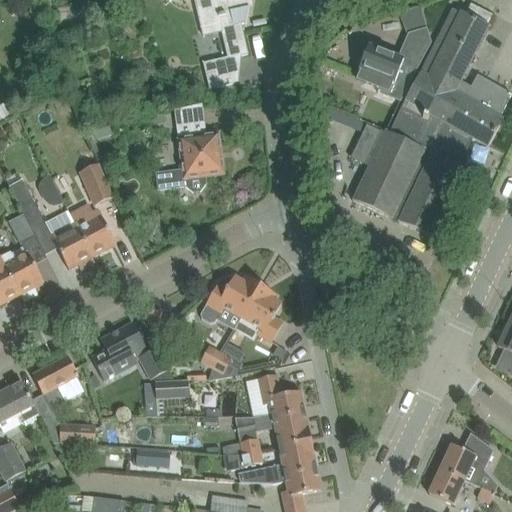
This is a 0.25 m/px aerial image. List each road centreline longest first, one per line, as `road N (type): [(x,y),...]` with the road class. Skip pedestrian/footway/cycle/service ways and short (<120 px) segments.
road 1 (residential): [(0,350),(225,231),(291,213)]
road 2 (residential): [(352,511),(313,338),(308,249)]
road 3 (residential): [(291,213),(280,169),(289,75),(308,0)]
road 4 (residential): [(447,360),(325,271),(308,249)]
road 5 (unclassified): [(378,511),(447,360)]
road 6 (unclassified): [(447,360),(511,218)]
